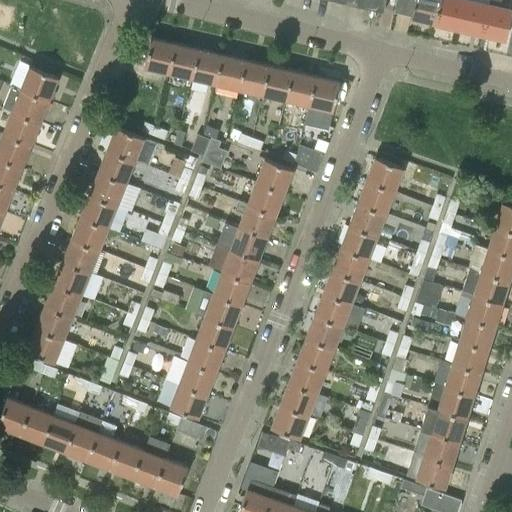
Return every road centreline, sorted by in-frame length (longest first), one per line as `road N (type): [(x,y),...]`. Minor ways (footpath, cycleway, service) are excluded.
road 1 (residential): [(385,53),(205,511)]
road 2 (residential): [(0,324),(125,0)]
road 3 (residential): [(385,53),(173,0)]
road 4 (residential): [(511,85),(385,53)]
